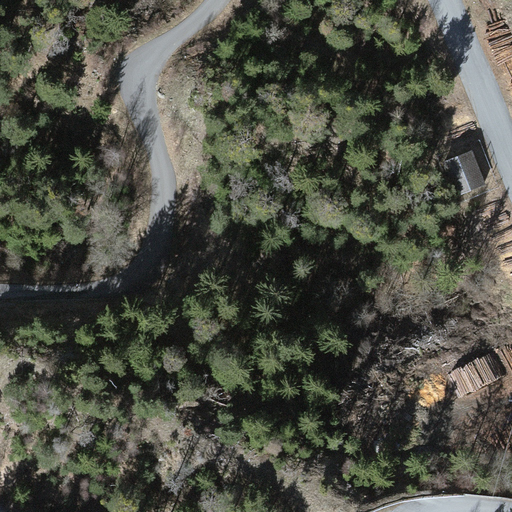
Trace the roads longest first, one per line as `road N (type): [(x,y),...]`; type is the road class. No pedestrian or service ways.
road 1 (unclassified): [(0,290),(104,287),(142,263),(158,232),(163,189),(136,77),(216,0)]
road 2 (tertiary): [(444,0),(511,162)]
